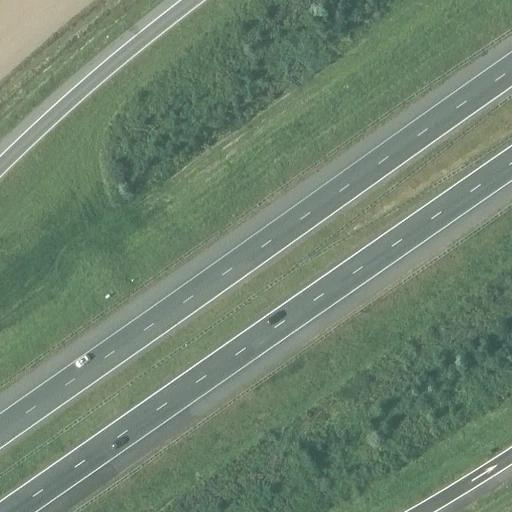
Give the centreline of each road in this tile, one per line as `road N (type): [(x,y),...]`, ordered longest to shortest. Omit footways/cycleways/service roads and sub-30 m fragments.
road 1 (motorway): [(511,69),(0,433)]
road 2 (motorway): [(12,511),(511,163)]
road 3 (motorway): [(195,0),(0,169)]
